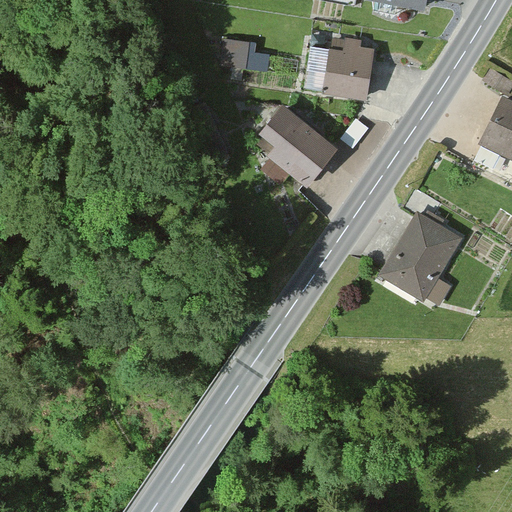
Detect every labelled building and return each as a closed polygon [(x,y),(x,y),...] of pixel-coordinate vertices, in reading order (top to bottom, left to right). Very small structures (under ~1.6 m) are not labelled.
[(356,0),(357,0),(424,13),(426,0),(322,0),(356,6),(356,0)] [(322,94),(366,100),(374,49),(360,47),(361,40),(344,37),(344,40),(333,38),(331,49),(329,49),(322,94)] [(256,43),(222,38),(218,66),(267,72),(269,54),(255,52),(256,43)] [(511,103),(494,95),(471,144),(511,162),(511,103)] [(254,156),(295,190),(327,151),(272,105),(247,135),(262,147),(254,156)] [(454,238),(410,212),(372,277),(431,312),(446,286),(431,277),(454,238)]
